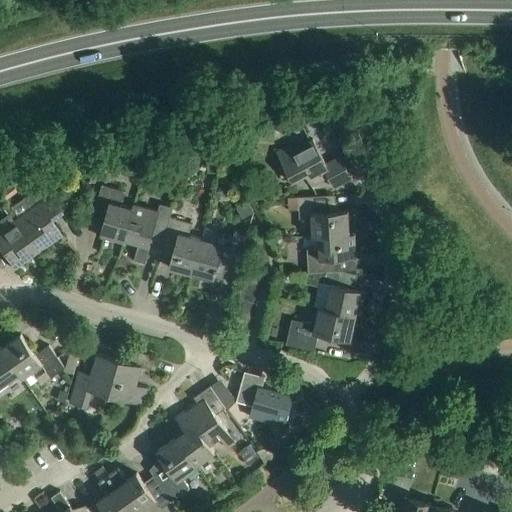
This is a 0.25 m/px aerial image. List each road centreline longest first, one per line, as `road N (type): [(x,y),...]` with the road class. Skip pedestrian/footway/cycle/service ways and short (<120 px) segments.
road 1 (primary): [(0,72),(236,23),(474,11)]
road 2 (residential): [(346,140),(391,234),(398,286),(378,361),(338,404)]
road 3 (residential): [(201,339),(30,294),(0,298)]
road 4 (residential): [(338,404),(303,370),(201,339)]
road 5 (residential): [(511,470),(424,446),(366,455)]
road 6 (residential): [(201,339),(192,364),(148,410),(130,445)]
